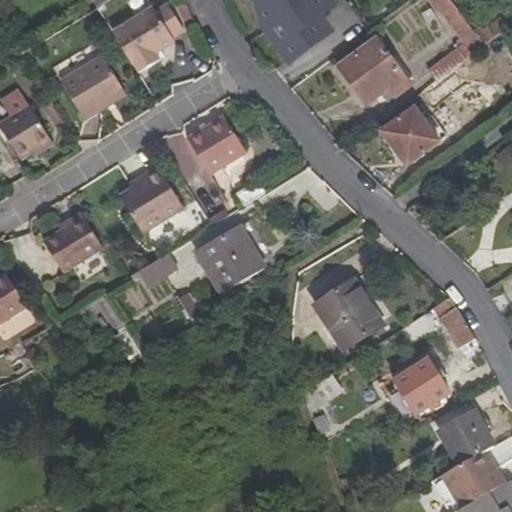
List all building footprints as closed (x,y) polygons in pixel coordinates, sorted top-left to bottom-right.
[(169,0),(158,8),(155,4),(116,29),(127,47),(141,68),(162,55),(158,48),(176,37),(173,33),(186,25),(171,0),(169,0)] [(323,15),(334,6),(329,0),(256,0),(264,27),(290,63),(322,39),(311,24),(323,15)] [(485,45),(474,31),(451,0),(433,0),(472,54),(485,45)] [(482,26),(474,31),(485,45),(504,32),(511,25),(511,10),(485,31),(482,26)] [(334,30),(323,15),(311,24),(322,39),(334,30)] [(399,96),(415,84),(381,39),(342,68),(370,104),(381,96),(392,87),(399,96)] [(110,57),(68,83),(91,120),(132,94),(110,57)] [(458,79),(471,97),(476,94),(455,67),(424,90),(432,100),(440,93),(458,79)] [(440,93),(452,111),(471,97),(458,79),(440,93)] [(387,105),(399,96),(392,87),(381,96),(387,105)] [(384,128),(413,167),(450,139),(438,122),(433,125),(417,104),(384,128)] [(57,144),(35,108),(5,127),(27,162),(39,155),(57,144)] [(225,119),(189,142),(212,178),(248,155),(225,119)] [(57,144),(39,155),(41,160),(59,148),(57,144)] [(187,212),(160,170),(146,179),(150,184),(134,194),(124,201),(146,237),(187,212)] [(150,184),(146,179),(131,188),(134,194),(150,184)] [(245,208),(267,194),(259,181),(238,195),(245,208)] [(66,236),(87,223),(84,218),(63,231),(66,236)] [(87,223),(66,236),(47,248),(62,272),(68,281),(107,255),(102,247),(87,223)] [(196,254),(224,295),(265,269),(238,227),(196,254)] [(137,279),(132,282),(135,286),(143,281),(150,291),(179,272),(170,257),(137,279)] [(385,325),(356,280),(315,306),(345,351),(385,325)] [(10,283),(0,288),(0,334),(30,315),(10,283)] [(201,319),(188,298),(179,304),(193,324),(201,319)] [(449,300),(432,310),(449,335),(451,334),(461,349),(476,339),(474,337),(467,323),(459,311),(449,300)] [(104,301),(98,305),(121,338),(127,334),(104,301)] [(386,340),(406,327),(400,319),(380,332),(386,340)] [(105,334),(109,331),(103,321),(98,324),(105,334)] [(116,342),(123,353),(134,345),(127,334),(121,338),(116,342)] [(123,353),(129,362),(140,355),(134,345),(123,353)] [(134,369),(145,362),(140,355),(129,362),(134,369)] [(394,380),(398,387),(416,414),(450,394),(428,360),(394,380)] [(344,393),(332,375),(303,394),(312,414),(344,393)] [(403,422),(416,414),(398,387),(386,394),(403,422)] [(472,413),(438,433),(459,467),(481,454),(494,447),(472,413)] [(331,431),(325,417),(315,421),(321,436),(331,431)] [(489,468),(486,462),(481,454),(459,467),(443,477),(463,510),(505,485),(494,465),(489,468)] [(486,462),(489,468),(494,465),(491,459),(486,462)] [(464,511),(511,511),(511,498),(505,485),(463,510),(464,511)]
